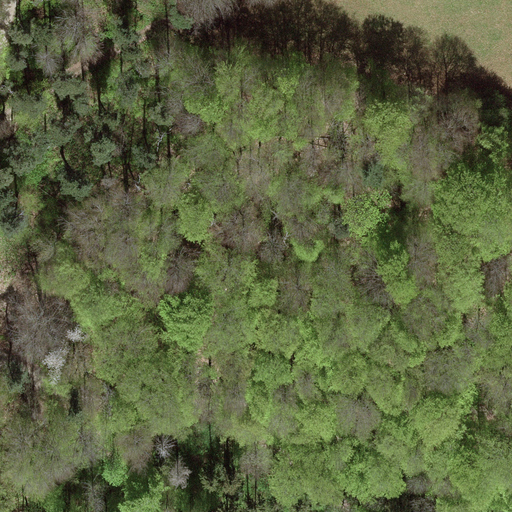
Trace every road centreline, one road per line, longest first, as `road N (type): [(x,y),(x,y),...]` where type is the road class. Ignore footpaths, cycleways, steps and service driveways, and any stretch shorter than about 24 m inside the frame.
road 1 (track): [(511,413),(186,405)]
road 2 (track): [(0,122),(58,81),(181,23)]
road 3 (track): [(359,511),(186,405)]
road 4 (track): [(186,405),(70,395),(0,359)]
